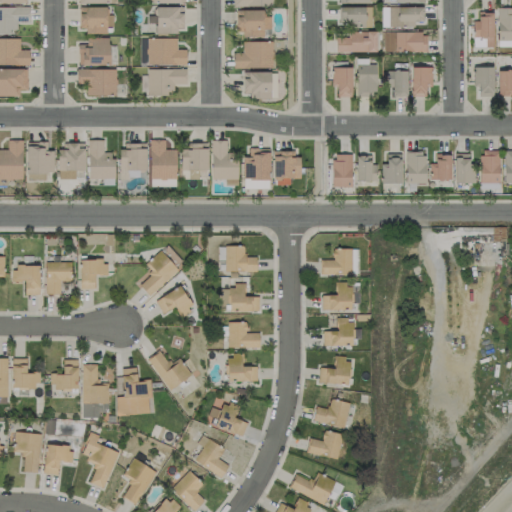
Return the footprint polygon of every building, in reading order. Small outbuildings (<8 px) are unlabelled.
[(0,31),(15,32),(15,21),(27,22),(27,7),(0,6),(0,31)] [(112,30),(111,14),(105,15),(105,6),(77,7),(78,31),(112,30)] [(154,31),(181,31),(182,6),(155,6),(154,31)] [(338,25),(367,25),(366,6),(338,7),(338,25)] [(422,25),(422,6),(387,6),(387,26),(422,25)] [(511,7),(496,8),(497,46),(511,45),(511,7)] [(235,11),(235,29),(241,29),(241,36),(262,36),(262,29),(269,28),(269,11),(235,11)] [(471,20),(472,46),(492,46),(491,11),(477,12),(477,20),(471,20)] [(335,52),(375,51),(374,31),(347,31),(347,37),(334,37),(335,52)] [(393,31),(393,51),(425,51),(425,32),(393,31)] [(18,37),(0,37),(0,64),(28,64),(28,50),(18,50),(18,37)] [(108,37),(85,37),(85,44),(77,44),(77,64),(108,64),(108,37)] [(175,37),(145,37),(145,64),(184,65),(184,50),(175,50),(175,37)] [(241,40),(241,52),(232,52),(231,68),(271,69),(271,41),(241,40)] [(355,95),(375,95),(374,64),(354,64),(355,95)] [(429,87),(430,67),(410,66),(409,95),(424,96),(425,86),(429,87)] [(492,66),(472,66),(471,86),(477,87),(477,96),(491,96),(492,66)] [(350,96),(350,67),(329,67),(330,87),(335,86),(336,96),(350,96)] [(0,68),(0,96),(18,96),(18,89),(26,89),(25,68),(0,68)] [(84,95),(114,95),(115,69),(75,68),(75,83),(85,84),(84,95)] [(140,69),(139,93),(172,93),(172,84),(184,84),(184,70),(140,69)] [(497,96),(510,95),(510,86),(511,85),(511,69),(496,70),(497,96)] [(405,70),(385,70),(386,87),(391,87),(391,96),(406,96),(405,70)] [(241,96),(269,97),(269,71),(242,71),(241,96)] [(0,148),(0,178),(21,178),(21,139),(6,140),(6,149),(0,148)] [(86,178),(112,178),(112,151),(102,151),(102,139),(87,139),(86,178)] [(149,178),(175,178),(175,149),(163,149),(163,139),(148,139),(149,178)] [(209,179),(224,179),(224,184),(236,184),(237,154),(225,154),(225,140),(210,140),(209,179)] [(24,172),(52,172),(52,150),(45,149),(45,141),(25,141),(24,172)] [(57,178),(75,178),(75,171),(82,171),(83,142),(57,142),(57,178)] [(144,170),(144,142),(119,142),(118,178),(127,179),(127,170),(144,170)] [(179,149),(179,170),(187,169),(187,178),(196,178),(196,171),(206,170),(206,142),(189,143),(189,148),(179,149)] [(268,178),(268,147),(247,148),(248,156),(240,157),(241,179),(268,178)] [(478,182),(497,182),(498,150),(479,149),(478,182)] [(272,150),(271,184),(288,184),(288,177),(298,177),(298,156),(293,156),(293,150),(272,150)] [(404,183),(424,182),(424,150),(404,150),(404,183)] [(511,150),(502,150),(502,182),(511,182),(511,150)] [(350,154),(331,153),(331,186),(350,186),(350,154)] [(399,183),(400,153),(385,153),(385,163),(379,163),(379,183),(399,183)] [(449,153),(434,153),(434,162),(428,162),(428,179),(448,179),(449,153)] [(453,183),(473,183),(473,165),(468,165),(468,153),(453,153),(453,183)] [(355,180),(375,180),(374,164),(369,164),(369,154),(354,155),(355,180)] [(242,188),(266,188),(266,180),(242,179),(242,188)] [(255,270),(254,255),(242,255),(242,245),(223,245),(223,271),(255,270)] [(349,248),(331,248),(331,259),(318,259),(319,274),(350,273),(349,248)] [(137,284),(148,296),(177,269),(158,249),(143,263),(151,271),(137,284)] [(78,289),(93,288),(93,274),(104,274),(103,258),(78,259),(78,289)] [(43,293),(58,294),(59,280),(68,281),(69,262),(44,261),(43,293)] [(37,264),(11,265),(11,280),(23,280),(23,294),(38,293),(37,264)] [(320,294),(320,309),(349,310),(350,283),(334,283),(333,295),(320,294)] [(179,315),(192,307),(179,284),(153,300),(161,313),(174,306),(179,315)] [(321,345),(352,345),(351,318),(335,318),(335,330),(321,330),(321,345)] [(257,332),(244,332),(244,322),(226,321),(225,346),(257,347),(257,332)] [(189,376),(178,358),(167,364),(159,350),(147,357),(165,390),(189,376)] [(255,365),(240,366),(240,354),(225,355),(226,381),(255,380),(255,365)] [(25,358),(10,357),(10,387),(36,388),(36,372),(25,372),(25,358)] [(317,367),(316,382),(346,383),(348,358),(332,357),(332,368),(317,367)] [(76,359),(61,359),(61,373),(50,373),(50,388),(77,388),(76,359)] [(81,417),(98,416),(98,411),(107,411),(106,385),(96,385),(96,363),(80,363),(81,417)] [(121,396),(114,396),(115,414),(147,413),(146,397),(150,397),(149,379),(135,380),(134,367),(120,367),(121,396)] [(311,422),(343,426),(346,402),(327,399),(326,408),(313,406),(311,422)] [(232,417),(236,407),(221,401),(218,409),(209,406),(206,415),(212,417),(210,424),(240,436),(245,422),(232,417)] [(304,452),(335,458),(340,434),(322,430),(320,440),(307,437),(304,452)] [(38,433),(13,432),(12,451),(21,452),(21,471),(37,472),(38,433)] [(93,442),(96,435),(89,432),(79,456),(95,463),(87,482),(101,488),(117,452),(93,442)] [(218,477),(226,465),(216,458),(222,449),(201,434),(195,442),(201,446),(192,459),(218,477)] [(56,474),(57,460),(68,461),(69,446),(44,443),(41,473),(56,474)] [(120,496),(133,504),(154,472),(132,457),(121,474),(130,480),(120,496)] [(203,500),(194,490),(200,484),(188,470),(169,487),(191,511),(203,500)] [(287,486),(321,504),(333,481),(314,471),(308,482),(294,474),(287,486)] [(150,511),(172,511),(177,507),(165,496),(150,511)] [(304,511),(308,502),(295,497),(291,508),(277,502),(273,511),(304,511)]
